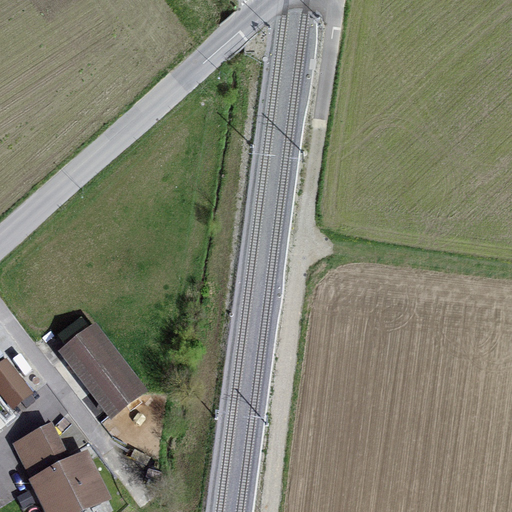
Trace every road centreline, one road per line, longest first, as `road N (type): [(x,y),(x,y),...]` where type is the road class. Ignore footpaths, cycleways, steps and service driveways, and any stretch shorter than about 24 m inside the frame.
road 1 (track): [(335,0),(271,511)]
road 2 (unclassified): [(0,242),(227,41)]
